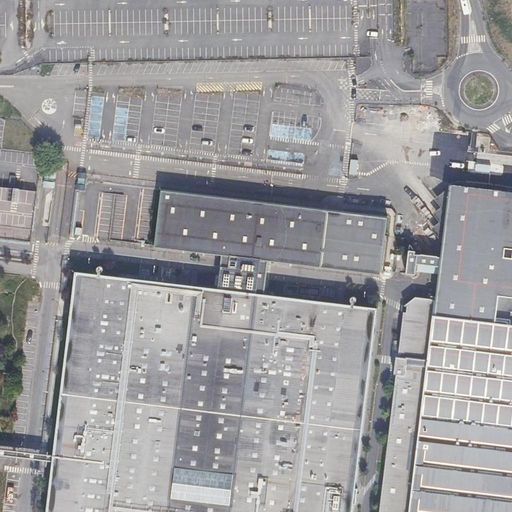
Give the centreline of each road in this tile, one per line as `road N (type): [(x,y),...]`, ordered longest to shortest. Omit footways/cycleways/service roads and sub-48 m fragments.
road 1 (unclassified): [(0,92),(82,162),(307,188),(327,151),(334,97)]
road 2 (unclassified): [(320,80),(0,81)]
road 3 (unclassified): [(452,76),(417,85),(393,67),(349,81),(320,80)]
road 4 (unclassified): [(334,97),(428,97),(453,105)]
